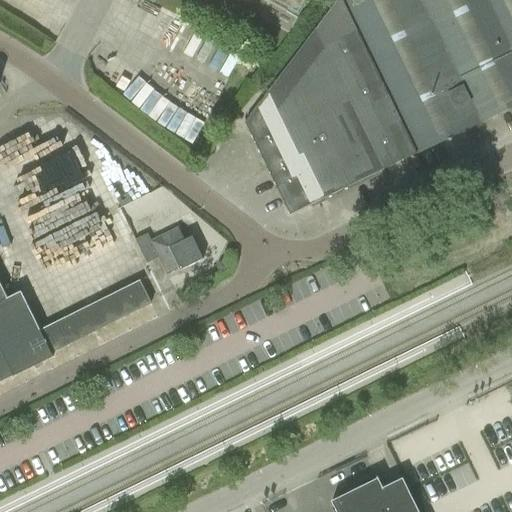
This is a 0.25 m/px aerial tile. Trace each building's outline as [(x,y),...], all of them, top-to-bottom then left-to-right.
[(417,154),(511,107),(511,0),(338,0),(245,123),(290,215),(417,154)] [(273,0),(297,13),(304,0),(273,0)] [(51,353),(150,304),(126,254),(63,286),(0,157),(0,383),(53,357),(51,353)] [(147,264),(159,258),(167,275),(179,269),(180,271),(203,260),(192,237),(184,241),(178,228),(151,242),(147,234),(135,240),(147,264)] [(394,511),(378,479),(332,502),(337,511),(394,511)]
